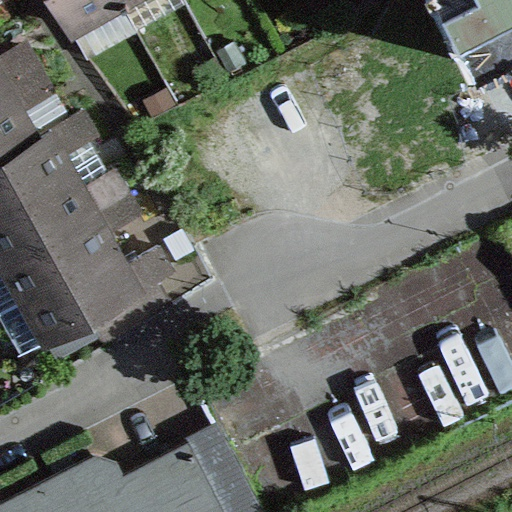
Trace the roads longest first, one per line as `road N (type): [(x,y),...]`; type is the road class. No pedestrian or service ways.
road 1 (residential): [(511,176),(230,303)]
road 2 (residential): [(230,303),(0,422)]
